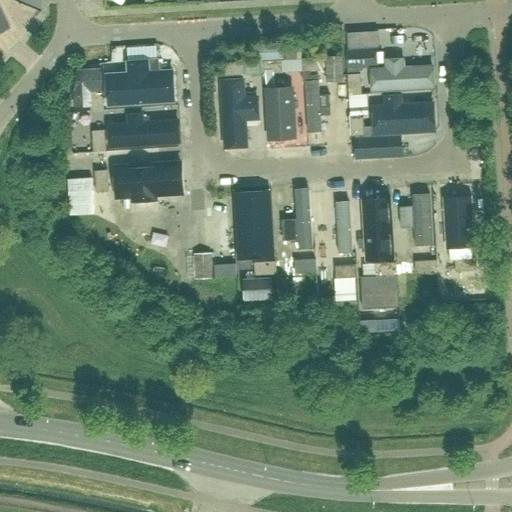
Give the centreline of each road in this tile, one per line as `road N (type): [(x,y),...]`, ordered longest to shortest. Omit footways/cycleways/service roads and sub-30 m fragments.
road 1 (residential): [(189,30),(194,146),(216,172),(445,156),(453,117),(447,16)]
road 2 (tertiary): [(0,425),(291,485),(383,493),(490,485)]
road 3 (residential): [(189,30),(355,19)]
road 4 (residential): [(67,26),(189,30)]
